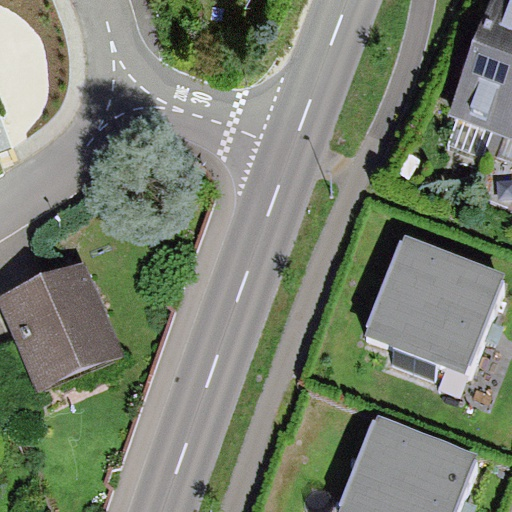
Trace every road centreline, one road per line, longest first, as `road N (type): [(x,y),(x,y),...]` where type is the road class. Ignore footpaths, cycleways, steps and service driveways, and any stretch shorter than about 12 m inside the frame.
road 1 (tertiary): [(285,148),(162,511)]
road 2 (residential): [(0,209),(63,170),(133,92)]
road 3 (residential): [(133,92),(285,148)]
road 4 (tertiary): [(345,0),(285,148)]
